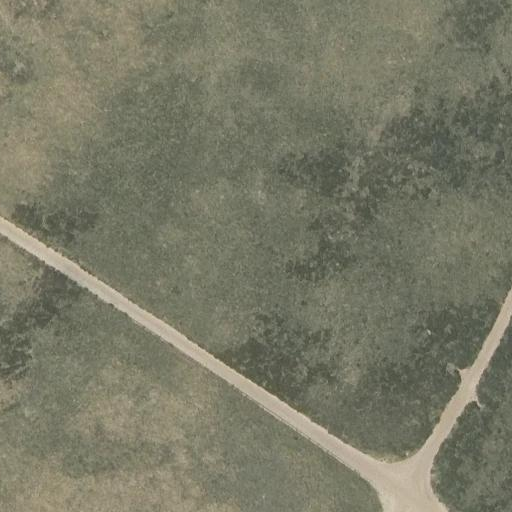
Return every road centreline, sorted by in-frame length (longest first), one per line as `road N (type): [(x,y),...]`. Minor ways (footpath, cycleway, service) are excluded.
road 1 (track): [(0,228),(431,511)]
road 2 (track): [(398,511),(511,298)]
